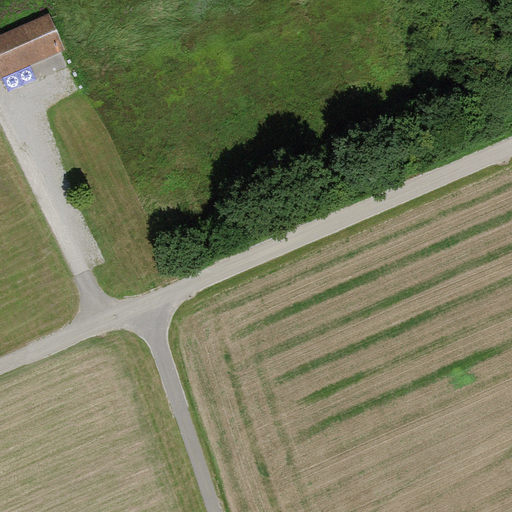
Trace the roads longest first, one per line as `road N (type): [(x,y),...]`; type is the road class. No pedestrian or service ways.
road 1 (unclassified): [(148,303),(511,148)]
road 2 (track): [(0,107),(106,320)]
road 3 (unclassified): [(148,303),(216,511)]
road 4 (unclassified): [(0,366),(148,303)]
